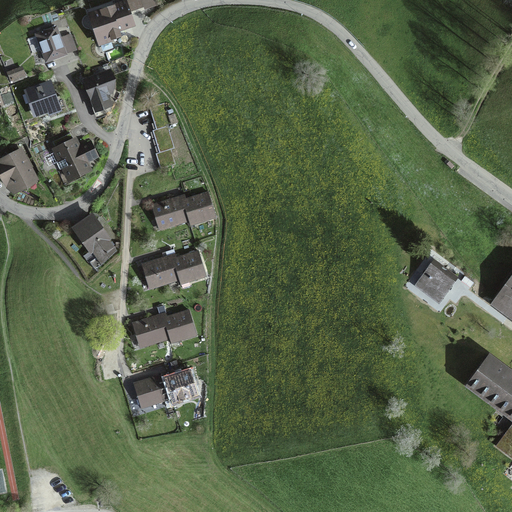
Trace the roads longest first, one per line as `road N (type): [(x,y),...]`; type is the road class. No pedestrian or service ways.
road 1 (residential): [(463,163),(346,38),(309,12),(269,0)]
road 2 (residential): [(123,118),(95,192),(62,213),(18,212),(0,199)]
road 3 (residential): [(215,0),(183,7),(148,34),(123,118)]
